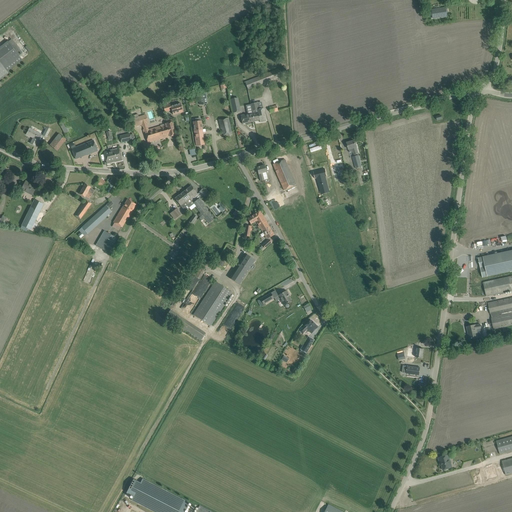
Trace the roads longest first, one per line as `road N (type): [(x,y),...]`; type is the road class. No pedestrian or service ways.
road 1 (unclassified): [(389,511),(425,432),(467,131),(483,88)]
road 2 (unclassified): [(238,156),(483,88)]
road 3 (unclassified): [(0,147),(34,163),(127,173),(238,156)]
road 4 (track): [(108,511),(210,332)]
road 5 (unclassified): [(329,322),(238,156)]
